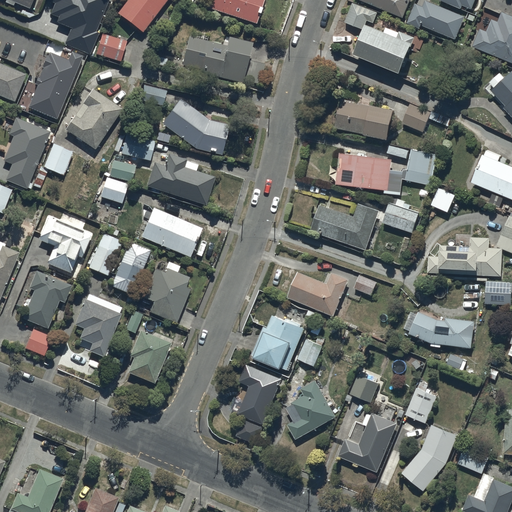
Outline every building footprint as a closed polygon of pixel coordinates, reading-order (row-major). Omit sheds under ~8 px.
[(71,28),(65,43),(89,53),(107,0),(53,0),(52,2),(55,4),(51,14),(58,17),(56,23),(71,28)] [(128,0),(119,13),(143,31),(166,0),(128,0)] [(263,0),(207,0),(206,6),(257,23),(263,0)] [(365,0),(404,17),(411,0),(365,0)] [(422,25),(457,37),(465,17),(425,0),(424,4),(418,3),(408,22),(420,28),(422,25)] [(442,0),(461,8),(463,5),(472,9),(475,0),(442,0)] [(378,11),(353,1),(345,21),(363,28),(367,19),(374,22),(378,11)] [(474,46),(511,62),(511,15),(502,12),(499,21),(493,19),(488,30),(481,28),(474,46)] [(366,22),(353,54),(402,73),(416,36),(400,30),(398,34),(366,22)] [(126,40),(101,33),(95,54),(120,61),(126,40)] [(227,45),(188,35),(181,65),(189,67),(188,70),(243,82),(253,42),(229,37),(227,45)] [(436,40),(427,37),(422,48),(431,52),(436,40)] [(28,109),(57,120),(81,58),(72,54),(69,62),(50,54),(49,58),(47,57),(42,68),(44,69),(40,79),(38,78),(35,86),(37,87),(28,109)] [(24,73),(0,63),(0,94),(14,100),(24,73)] [(511,69),(490,89),(511,113),(511,69)] [(166,90),(144,84),(140,100),(163,105),(166,90)] [(92,90),(64,130),(96,150),(123,110),(92,90)] [(394,108),(341,97),(335,127),(389,136),(394,108)] [(181,98),(162,123),(194,148),(223,154),(230,122),(206,117),(181,98)] [(449,125),(451,118),(411,103),(403,123),(424,131),(430,118),(449,125)] [(4,160),(12,164),(6,179),(27,187),(49,131),(15,117),(9,134),(13,136),(4,160)] [(125,134),(120,153),(149,161),(154,142),(125,134)] [(72,150),(53,142),(44,167),(63,174),(72,150)] [(438,154),(412,148),(405,179),(431,184),(438,154)] [(393,158),(340,151),(336,183),(389,189),(393,158)] [(167,153),(164,164),(153,161),(146,186),(206,204),(215,176),(184,167),(186,159),(167,153)] [(511,165),(484,154),(472,180),(511,196),(511,165)] [(135,164),(112,160),(109,176),(132,180),(135,164)] [(127,183),(106,176),(100,196),(121,202),(127,183)] [(11,190),(0,185),(0,212),(1,213),(11,190)] [(390,201),(384,220),(412,229),(418,210),(390,201)] [(355,215),(319,204),(310,231),(366,249),(379,211),(359,204),(355,215)] [(154,208),(142,237),(191,256),(202,227),(154,208)] [(511,212),(498,243),(511,249),(511,212)] [(54,246),(47,263),(70,273),(78,256),(82,258),(91,233),(48,216),(39,239),(54,246)] [(122,241),(103,233),(89,267),(108,275),(122,241)] [(429,256),(429,272),(502,275),(503,247),(491,247),(491,237),(470,236),(470,245),(440,244),(440,256),(429,256)] [(150,249),(128,241),(110,285),(132,294),(150,249)] [(0,250),(0,297),(19,252),(3,246),(0,250)] [(144,297),(153,301),(149,312),(177,322),(190,288),(186,287),(189,277),(167,268),(165,272),(155,268),(144,297)] [(34,291),(22,317),(47,328),(58,300),(63,302),(71,285),(36,271),(29,288),(34,291)] [(327,281),(299,272),(289,296),(334,315),(349,279),(333,272),(327,281)] [(377,282),(360,275),(355,287),(372,295),(377,282)] [(511,282),(487,280),(485,302),(511,303),(511,282)] [(121,314),(86,299),(75,325),(84,328),(79,338),(91,343),(89,350),(103,356),(121,314)] [(143,314),(133,310),(125,328),(135,333),(143,314)] [(433,342),(472,348),(476,320),(446,316),(446,320),(439,319),(420,310),(410,332),(433,342)] [(266,325),(254,354),(289,369),(306,328),(273,315),(269,327),(266,325)] [(51,336),(32,328),(24,346),(43,355),(51,336)] [(140,331),(129,355),(134,357),(128,372),(154,382),(170,343),(140,331)] [(323,345),(306,338),(297,358),(314,365),(323,345)] [(467,359),(451,354),(448,364),(463,369),(467,359)] [(248,364),(239,380),(251,385),(238,413),(264,423),(283,377),(248,364)] [(371,402),(378,383),(366,378),(368,374),(361,372),(359,375),(358,374),(350,394),(371,402)] [(295,420),(289,423),(297,438),(337,417),(316,378),(300,387),(304,394),(292,402),(293,404),(288,407),(295,420)] [(436,394),(416,387),(407,414),(426,421),(436,394)] [(347,438),(340,455),(378,471),(398,422),(373,412),(360,443),(347,438)] [(262,426),(243,419),(237,435),(256,442),(262,426)] [(422,449),(403,471),(425,489),(447,463),(458,433),(432,423),(422,449)] [(490,456),(465,446),(458,463),(483,472),(490,456)] [(11,511),(13,511),(51,511),(64,481),(40,471),(28,499),(18,495),(11,511)] [(507,511),(511,502),(511,484),(495,478),(485,500),(470,494),(463,509),(469,511),(507,511)] [(114,511),(119,500),(96,490),(86,511),(114,511)]
